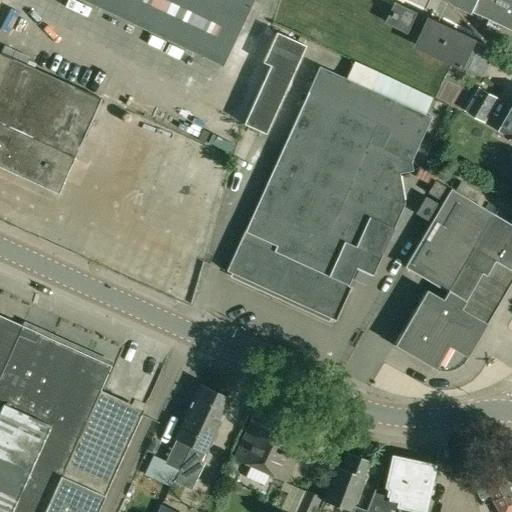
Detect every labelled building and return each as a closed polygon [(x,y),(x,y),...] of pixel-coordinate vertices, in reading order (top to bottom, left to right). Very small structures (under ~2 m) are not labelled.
[(80,0),(221,67),(253,0),(80,0)] [(511,0),(449,0),(475,12),(475,11),(511,28),(511,0)] [(386,24),(387,24),(409,35),(419,13),(396,2),(386,24)] [(463,69),(464,69),(477,41),(431,19),(426,29),(419,26),(412,39),(420,43),(417,47),(463,69)] [(243,125),(265,135),(305,46),(276,33),(262,63),(269,67),(243,125)] [(0,168),(58,195),(101,100),(0,53),(0,168)] [(226,272),(335,321),(350,288),(347,287),(355,268),(372,275),(404,204),(399,174),(412,172),(410,162),(431,118),(319,67),(226,272)] [(486,123),(501,131),(511,113),(511,112),(511,96),(502,90),(502,91),(484,82),(468,108),(466,112),(486,124),(486,123)] [(511,112),(511,113),(501,131),(511,137),(511,112)] [(235,165),(246,127),(236,124),(225,162),(235,165)] [(427,194),(438,200),(445,187),(435,181),(427,194)] [(395,345),(435,368),(444,370),(447,369),(449,369),(453,368),(459,365),(462,362),(511,276),(511,225),(450,189),(404,268),(446,293),(442,300),(426,291),(395,345)] [(415,214),(427,221),(437,204),(425,197),(415,214)] [(0,511),(97,511),(141,416),(97,396),(111,366),(0,316),(0,511)] [(191,446),(215,393),(200,386),(165,462),(153,456),(144,475),(172,488),(175,482),(179,470),(191,446)] [(231,400),(215,393),(191,446),(206,453),(231,400)] [(304,438),(279,427),(253,415),(234,458),(246,464),(246,465),(259,471),(271,476),(272,475),(284,481),(304,438)] [(323,500),(352,511),(370,463),(347,454),(341,470),(335,468),(323,500)] [(422,511),(434,466),(392,458),(385,490),(376,487),(366,511),(422,511)] [(511,511),(511,459),(479,477),(479,478),(472,482),(480,499),(488,495),(489,496),(490,495),(498,511),(511,511)] [(280,491),(287,494),(280,510),(285,511),(315,511),(322,497),(305,490),(304,492),(283,482),(280,491)]
